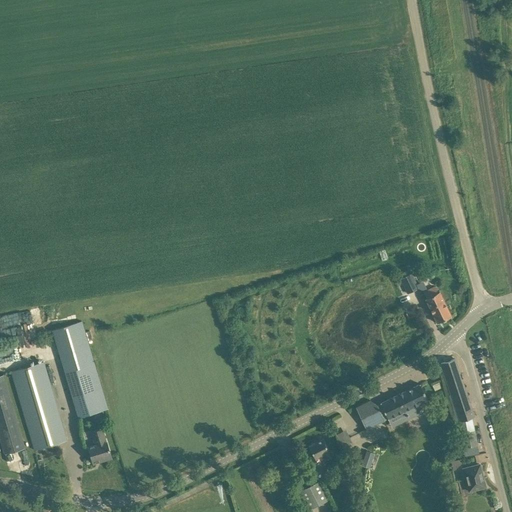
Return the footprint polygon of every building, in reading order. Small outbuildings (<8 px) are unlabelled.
[(412,273),(409,274),(408,271),(398,275),(400,278),(406,293),(419,287),(415,278),(414,279),(412,273)] [(426,298),(425,298),(437,323),(451,316),(439,291),(437,292),(434,286),(424,292),(426,298)] [(61,357),(79,417),(107,408),(89,348),(82,322),(53,330),(61,357)] [(19,346),(9,346),(9,359),(19,359),(19,346)] [(458,421),(463,447),(477,444),(471,417),(474,416),(455,359),(441,363),(459,421),(458,421)] [(12,371),(35,449),(66,440),(43,362),(12,371)] [(25,448),(3,374),(0,375),(0,440),(4,454),(25,448)] [(431,384),(434,390),(441,387),(438,381),(431,384)] [(420,384),(401,393),(413,417),(425,411),(422,404),(428,401),(420,384)] [(401,393),(377,404),(384,420),(404,410),(409,419),(413,417),(401,393)] [(370,400),(356,407),(366,429),(384,420),(377,404),(370,401),(370,400)] [(88,447),(93,463),(111,458),(106,441),(102,428),(91,432),(95,445),(88,447)] [(344,449),(353,445),(346,429),(336,433),(344,449)] [(315,459),(322,455),(325,460),(331,457),(328,452),(329,451),(323,439),(308,446),(315,459)] [(366,451),(362,466),(369,468),(374,454),(366,451)] [(450,460),(453,470),(461,463),(460,458),(450,460)] [(480,464),(462,469),(468,491),(486,487),(480,464)] [(299,492),(308,509),(327,500),(318,482),(299,492)]
